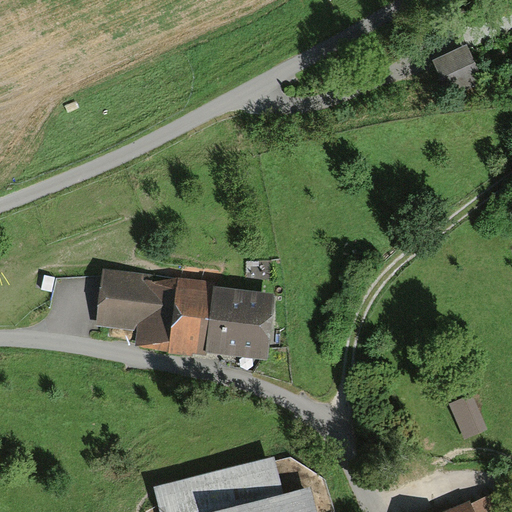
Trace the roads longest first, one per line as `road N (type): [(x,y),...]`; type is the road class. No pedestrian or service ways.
road 1 (unclassified): [(0,203),(208,110),(406,0)]
road 2 (unclassified): [(0,338),(137,358),(301,408),(335,439),(365,511)]
